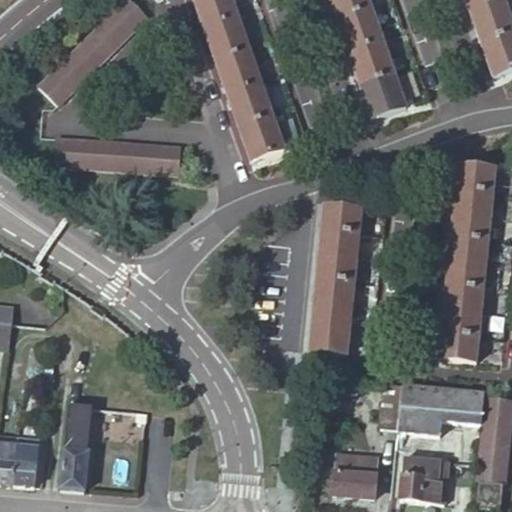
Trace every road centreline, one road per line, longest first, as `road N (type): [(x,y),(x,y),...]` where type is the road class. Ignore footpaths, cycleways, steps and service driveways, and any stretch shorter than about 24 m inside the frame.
road 1 (residential): [(136,301),(212,222),(276,192),(511,115)]
road 2 (unknown): [(328,176),(289,438),(250,511)]
road 3 (tertiary): [(243,511),(243,463),(227,406),(188,340),(136,301)]
road 4 (unknown): [(136,301),(0,210)]
